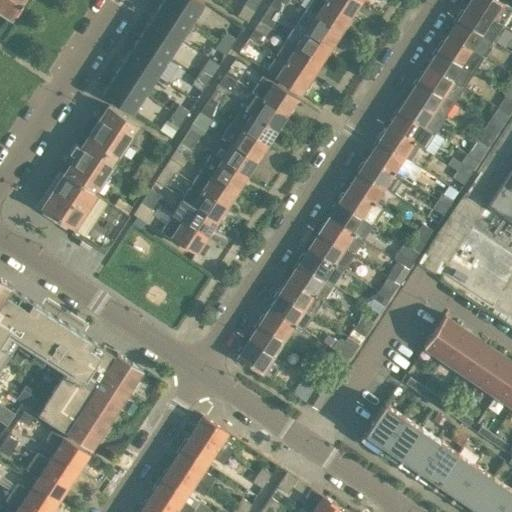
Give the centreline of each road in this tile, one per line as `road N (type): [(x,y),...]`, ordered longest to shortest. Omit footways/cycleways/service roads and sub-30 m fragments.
road 1 (residential): [(202,372),(436,0)]
road 2 (residential): [(317,452),(418,288),(511,348)]
road 3 (residential): [(202,372),(0,238)]
road 4 (residential): [(0,183),(117,0)]
road 5 (residential): [(110,511),(202,372)]
road 6 (residential): [(317,452),(202,372)]
